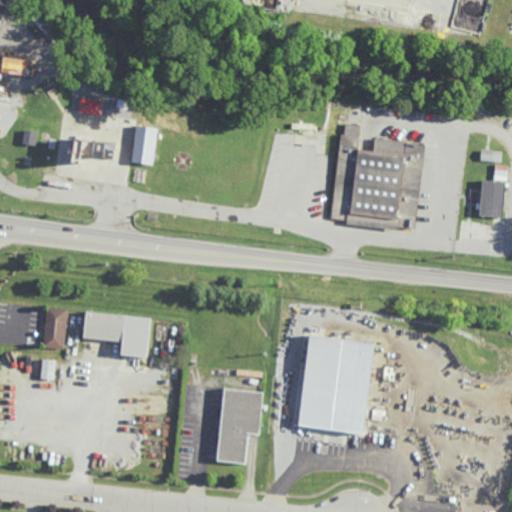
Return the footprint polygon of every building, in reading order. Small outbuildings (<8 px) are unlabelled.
[(7,12),(0,10),(0,0),(9,0),(7,12)] [(33,75),(34,60),(4,58),(3,74),(33,75)] [(318,126),(317,136),(303,135),(303,126),(311,126),(311,124),(315,125),(315,126),(318,126)] [(360,149),(375,151),(377,138),(427,144),(416,229),(412,228),(412,231),(332,221),(343,134),(346,135),(348,124),(363,126),(360,149)] [(156,165),(134,161),(140,125),(162,128),(156,165)] [(36,144),(24,143),(26,129),(38,131),(36,144)] [(110,158),(84,153),(87,137),(113,141),(110,158)] [(501,162),(502,151),(482,150),(481,161),(501,162)] [(494,180),(507,181),(508,166),(495,165),(494,180)] [(506,211),(504,211),(504,222),(486,221),(487,203),(483,203),(483,200),(481,200),(481,196),(484,196),(484,193),(488,193),(489,177),(508,178),(506,211)] [(65,350),(43,348),(48,306),(69,309),(65,350)] [(149,358),(122,355),(124,343),(84,339),(88,311),(154,319),(149,358)] [(376,346),(364,433),(350,431),(349,438),(324,435),(328,410),(338,411),(342,388),(337,387),(342,341),(376,346)] [(54,380),(41,379),(43,358),(56,360),(54,380)] [(265,390),(261,432),(249,431),(245,464),(217,461),(225,386),(265,390)] [(414,411),(406,410),(408,388),(416,389),(414,411)]
